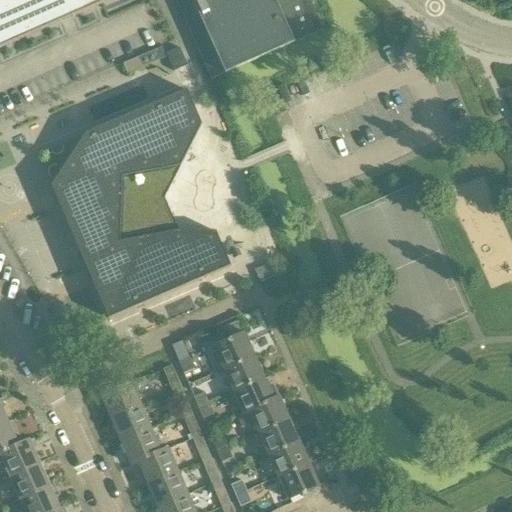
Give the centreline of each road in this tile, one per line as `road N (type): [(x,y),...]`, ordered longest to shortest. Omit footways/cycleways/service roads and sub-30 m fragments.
road 1 (residential): [(258,295),(49,388)]
road 2 (residential): [(108,511),(49,388)]
